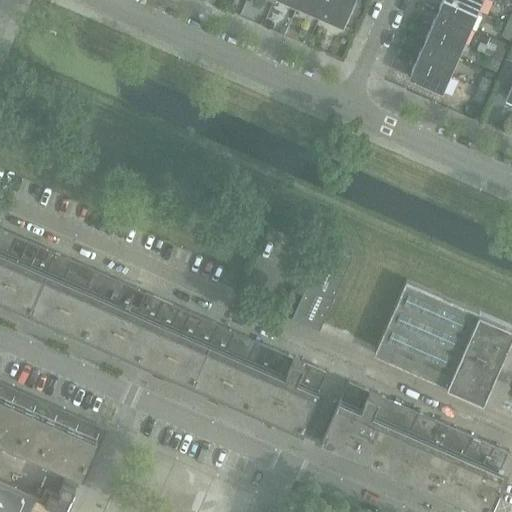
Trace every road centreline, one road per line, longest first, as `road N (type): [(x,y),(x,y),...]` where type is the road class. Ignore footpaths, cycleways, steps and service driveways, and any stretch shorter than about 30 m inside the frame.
road 1 (residential): [(393,511),(0,338)]
road 2 (unclassified): [(343,107),(95,0)]
road 3 (unclassified): [(511,182),(343,107)]
